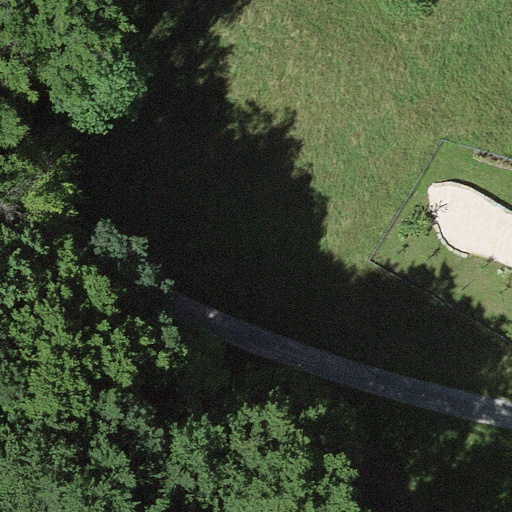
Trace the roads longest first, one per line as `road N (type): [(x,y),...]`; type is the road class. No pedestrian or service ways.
road 1 (track): [(511,421),(344,371),(147,296)]
road 2 (track): [(0,246),(29,246),(147,296)]
